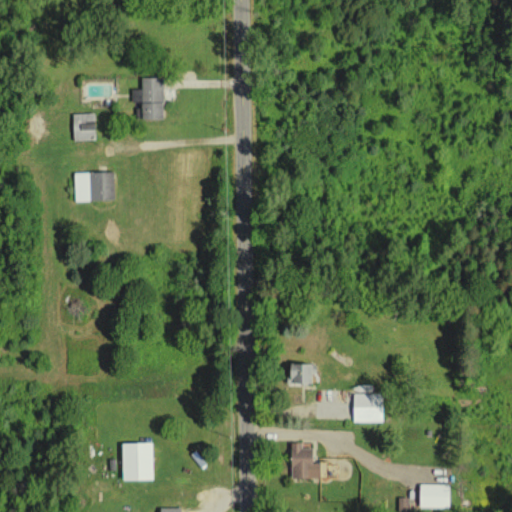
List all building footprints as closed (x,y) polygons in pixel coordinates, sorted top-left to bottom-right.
[(141,119),(162,118),(161,77),(140,77),(141,119)] [(72,113),(73,139),(95,139),(94,112),(72,113)] [(112,171),(73,172),(74,200),(113,199),(112,171)] [(309,383),(309,364),(286,364),(286,383),(309,383)] [(378,421),(379,393),(353,392),(352,420),(378,421)] [(152,479),(151,442),(120,443),(121,480),(152,479)] [(319,477),(318,462),(314,462),(313,447),(300,448),(300,442),(289,442),(290,478),(319,477)] [(447,507),(447,484),(418,484),(418,507),(447,507)]
